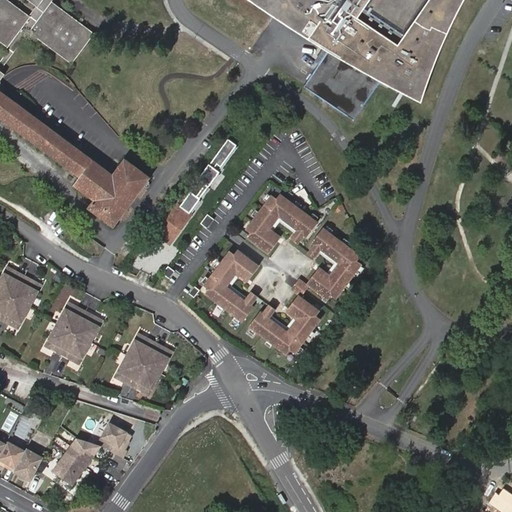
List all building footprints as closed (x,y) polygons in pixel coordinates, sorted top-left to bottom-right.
[(29,0),(39,6),(30,17),(7,0),(0,0),(0,40),(8,47),(7,48),(9,50),(0,62),(0,116),(81,177),(75,185),(94,201),(89,208),(114,226),(149,178),(125,160),(113,175),(0,91),(0,80),(1,81),(5,75),(0,72),(30,32),(73,64),(94,34),(52,2),(53,0),(29,0)] [(258,0),(328,50),(302,86),(352,121),(380,81),(420,102),(434,62),(439,50),(444,39),(449,27),(455,16),(460,4),(462,0),(258,0)] [(314,146),(334,185),(352,176),(333,138),(314,146)] [(266,255),(274,243),(264,235),(276,218),(294,230),(292,233),(288,239),(295,244),(301,236),(303,238),(315,221),(313,219),(308,216),(304,213),(297,208),(291,204),(277,194),(273,199),(269,195),(267,198),(263,202),(255,214),(251,219),(249,222),(255,225),(248,234),(244,240),(266,255)] [(191,218),(176,207),(154,235),(170,247),(176,238),(173,236),(181,225),(184,227),(191,218)] [(211,220),(204,215),(196,226),(203,231),(211,220)] [(264,235),(274,243),(277,239),(269,234),(277,222),(292,233),(294,230),(276,218),(264,235)] [(243,231),(248,234),(255,225),(249,222),(243,231)] [(345,245),(339,241),(334,237),(327,232),(322,228),(319,227),(308,243),(310,244),(304,253),(311,257),(315,253),(317,249),(336,263),(323,281),(312,273),(304,285),(307,287),(326,300),(329,296),(336,287),(341,290),(343,287),(347,281),(351,276),(355,271),(359,266),(360,264),(356,260),(359,255),(348,247),(345,245)] [(315,269),(312,273),(323,281),(336,263),(317,249),(315,253),(331,264),(323,275),(315,269)] [(206,281),(202,286),(200,288),(204,291),(201,296),(213,304),(216,306),(221,310),(228,314),(233,318),(239,322),(241,323),(252,308),(250,306),(256,297),(249,292),(245,298),(242,301),(225,288),(237,272),(248,279),(257,267),(235,251),(232,256),(226,265),(220,261),(218,264),(214,269),(206,281)] [(227,252),(220,261),(226,265),(232,256),(227,252)] [(164,267),(159,275),(165,280),(171,272),(164,267)] [(27,309),(38,287),(23,278),(7,270),(0,282),(0,320),(2,322),(16,330),(27,309)] [(246,283),(248,279),(237,272),(225,288),(242,301),(245,298),(231,288),(238,278),(246,283)] [(304,292),(307,287),(304,285),(296,280),(289,291),(296,296),(299,298),(304,292)] [(192,287),(186,295),(191,299),(197,291),(192,287)] [(334,299),(341,290),(336,287),(329,296),(334,299)] [(366,298),(374,347),(400,342),(391,293),(366,298)] [(318,311),(299,298),(296,296),(288,307),(298,314),(285,332),(267,319),(269,316),(273,310),(266,305),(261,314),(258,312),(247,328),(249,329),(254,333),(258,336),(266,341),(271,345),(274,347),(286,356),(289,350),(294,354),(296,351),(300,346),(303,342),(307,337),(310,332),(313,328),(309,324),(315,316),(318,311)] [(75,365),(87,340),(97,322),(82,314),(65,305),(56,323),(44,349),(61,358),(75,365)] [(285,327),(269,316),(267,319),(285,332),(298,314),(288,307),(285,311),(292,316),(285,327)] [(320,320),(315,316),(309,324),(313,328),(320,320)] [(126,357),(115,380),(132,388),(147,396),(158,373),(168,353),(153,345),(136,336),(126,357)] [(317,380),(326,384),(330,372),(322,369),(320,373),(312,370),(308,377),(317,380)] [(136,437),(110,423),(98,444),(103,447),(124,459),(136,437)] [(306,434),(309,427),(302,424),(299,431),(306,434)] [(75,486),(103,447),(77,438),(54,472),(75,486)] [(8,443),(7,446),(0,460),(0,464),(16,473),(26,452),(8,443)] [(27,450),(26,452),(16,473),(34,481),(45,459),(27,450)]
